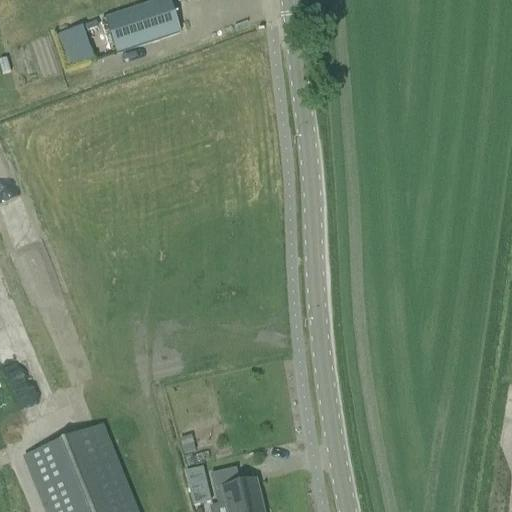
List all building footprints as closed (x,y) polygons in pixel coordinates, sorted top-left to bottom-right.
[(180,35),(169,1),(105,22),(116,56),(180,35)] [(95,24),(81,28),(83,34),(97,29),(95,24)] [(0,156),(0,201),(5,219),(18,216),(2,156),(0,156)] [(135,511),(102,429),(23,461),(43,511),(135,511)] [(201,471),(185,475),(193,509),(209,505),(201,471)] [(210,478),(217,509),(226,506),(227,511),(260,511),(254,485),(239,488),(235,472),(210,478)]
